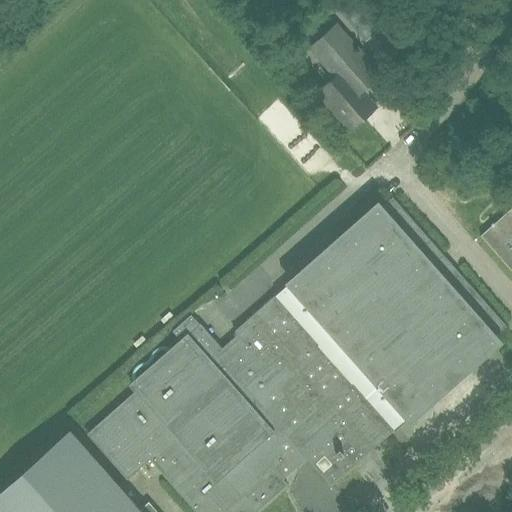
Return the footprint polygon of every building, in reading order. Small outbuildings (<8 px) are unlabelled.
[(383,25),(362,0),(343,16),(364,41),(383,25)] [(336,24),(308,49),(333,77),(314,93),(349,133),(378,107),(363,90),(380,74),(336,24)] [(239,338),(217,357),(307,461),(330,486),(331,485),(353,466),(372,449),(390,433),(397,427),(479,355),(491,345),(495,341),(492,337),(505,326),(454,268),(443,255),(392,197),(378,209),(376,206),(293,279),(277,293),(233,331),(239,338)] [(511,207),(479,236),(511,273),(511,207)] [(157,511),(148,502),(139,509),(119,486),(68,429),(0,488),(0,511),(157,511)]
